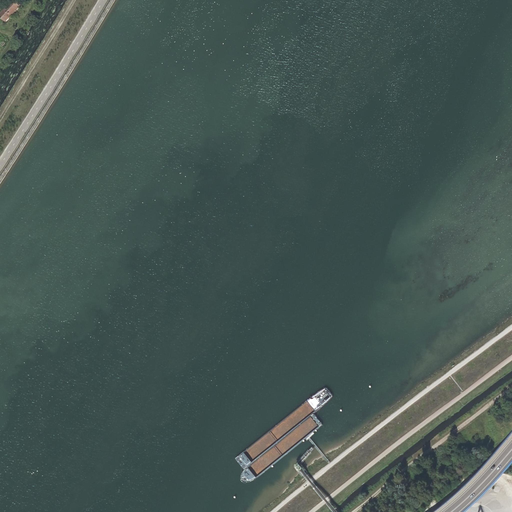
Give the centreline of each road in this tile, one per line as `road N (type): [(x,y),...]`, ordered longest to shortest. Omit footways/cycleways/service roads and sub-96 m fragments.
road 1 (track): [(272,511),(511,326)]
road 2 (track): [(511,357),(311,511)]
road 3 (track): [(511,386),(353,511)]
road 4 (tertiary): [(101,0),(0,163)]
